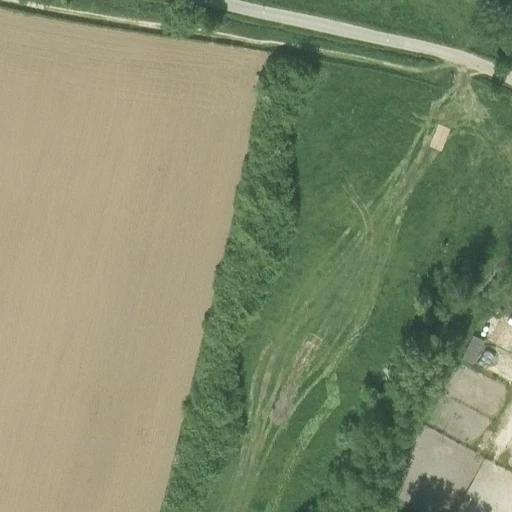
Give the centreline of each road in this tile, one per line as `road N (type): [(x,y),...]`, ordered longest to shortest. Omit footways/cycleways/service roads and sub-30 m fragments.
road 1 (unknown): [(432,68),(0,0)]
road 2 (unclassified): [(511,79),(427,48),(204,0)]
